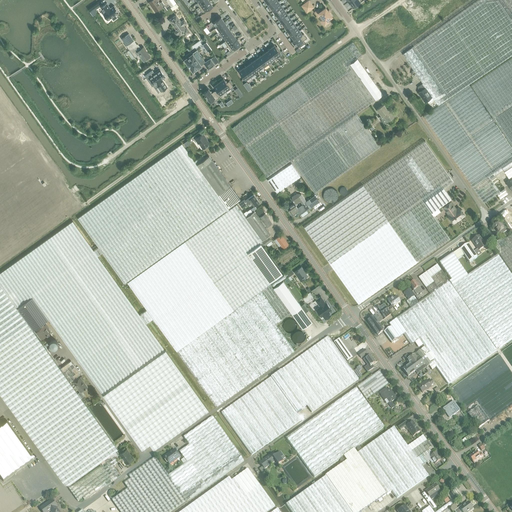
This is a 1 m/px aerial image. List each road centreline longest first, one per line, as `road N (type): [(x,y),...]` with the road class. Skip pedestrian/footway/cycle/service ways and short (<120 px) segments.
road 1 (unclassified): [(350,314),(78,509),(0,399)]
road 2 (tertiary): [(190,91),(350,314)]
road 3 (unclassified): [(487,216),(356,31)]
road 4 (tertiary): [(350,314),(455,458)]
road 5 (unknown): [(218,130),(356,31)]
road 6 (unclassified): [(487,216),(350,314)]
road 7 (unknown): [(145,460),(49,327)]
